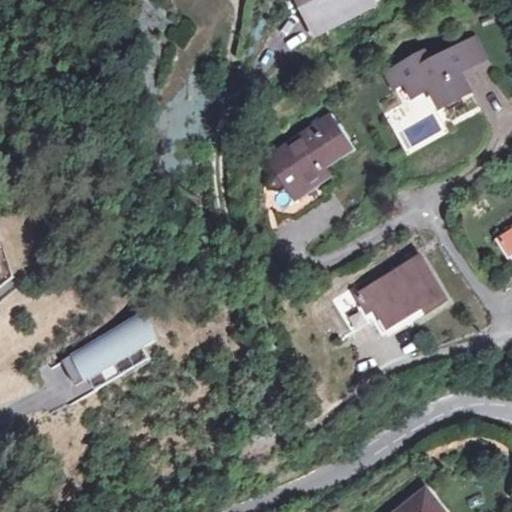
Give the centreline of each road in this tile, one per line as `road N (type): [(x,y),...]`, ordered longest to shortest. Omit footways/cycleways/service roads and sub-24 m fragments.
road 1 (residential): [(511,336),(398,366),(289,435),(260,422),(254,323),(214,173),(244,25)]
road 2 (tertiary): [(511,408),(449,407),(358,461),(243,511)]
road 3 (unknown): [(511,321),(455,259),(436,224),(451,181),(501,137)]
